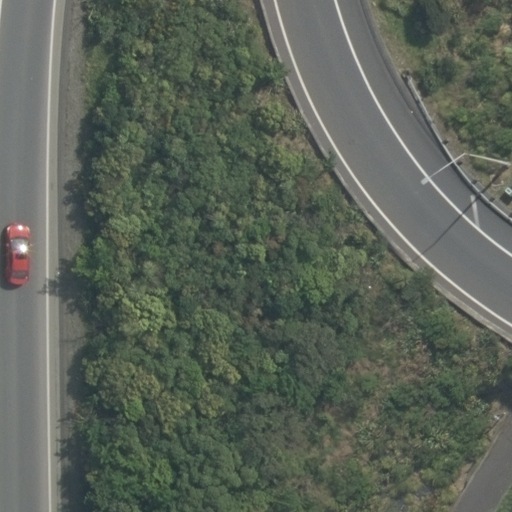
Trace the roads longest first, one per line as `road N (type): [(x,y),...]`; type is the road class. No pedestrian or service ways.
road 1 (trunk): [(15,511),(8,257),(20,0)]
road 2 (trunk): [(298,0),(312,72),(387,202),(511,309)]
